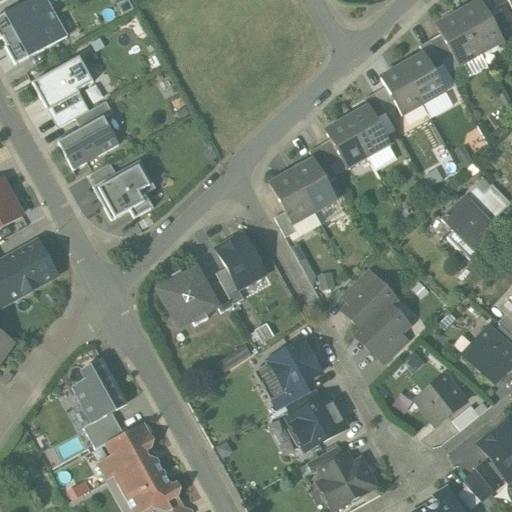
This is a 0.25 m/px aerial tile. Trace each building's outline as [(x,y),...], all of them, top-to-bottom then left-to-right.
[(45,0),(34,0),(0,18),(0,41),(0,42),(2,41),(5,45),(55,17),(45,0)] [(477,0),(479,3),(486,15),(496,9),(491,0),(477,0)] [(491,0),(496,9),(507,3),(505,0),(491,0)] [(479,3),(457,16),(480,57),(502,45),(486,15),(479,3)] [(457,16),(435,28),(440,37),(457,68),(458,69),(480,57),(457,16)] [(55,17),(5,45),(7,49),(5,50),(14,68),(67,39),(55,17)] [(430,43),(443,68),(447,74),(457,68),(440,37),(430,43)] [(423,57),(432,73),(443,68),(430,43),(419,48),(423,57)] [(423,57),(401,69),(423,107),(444,95),(432,73),(423,57)] [(92,85),(78,60),(32,85),(40,101),(44,99),(54,118),(83,102),(77,93),(92,85)] [(401,69),(380,81),(385,89),(396,110),(401,119),(423,107),(401,69)] [(374,95),(385,116),(396,110),(385,89),(374,95)] [(368,109),(375,121),(385,116),(374,95),(364,101),(368,109)] [(74,121),(80,132),(103,120),(112,116),(106,104),(74,121)] [(368,109),(346,121),(368,160),(389,148),(375,121),(368,109)] [(80,132),(57,145),(73,172),(118,148),(103,120),(80,132)] [(346,121),(324,133),(330,142),(341,163),(346,172),(368,160),(346,121)] [(319,148),(330,169),(341,163),(330,142),(319,148)] [(312,162),(326,186),(336,180),(330,169),(319,148),(308,154),(312,162)] [(312,162),(290,174),(314,216),(336,203),(326,186),(312,162)] [(115,176),(92,189),(111,223),(130,213),(134,221),(153,210),(145,196),(155,191),(139,163),(115,176)] [(110,166),(87,178),(92,189),(115,176),(110,166)] [(290,174),(268,186),(284,214),(292,228),(314,216),(290,174)] [(0,184),(0,228),(21,217),(3,183),(0,184)] [(491,187),(483,196),(475,188),(463,200),(489,227),(510,206),(491,187)] [(489,227),(463,200),(440,222),(452,234),(446,240),(473,269),(494,248),(487,241),(495,233),(489,227)] [(292,228),(284,214),(274,220),(285,240),(296,235),(292,228)] [(243,237),(216,253),(225,270),(237,291),(264,275),(243,237)] [(0,264),(0,308),(1,310),(56,279),(37,244),(0,264)] [(237,291),(225,270),(215,276),(219,284),(233,308),(243,302),(237,291)] [(183,279),(180,273),(167,280),(170,286),(158,293),(174,323),(187,316),(194,329),(207,322),(204,317),(217,310),(206,291),(196,272),(183,279)] [(341,298),(349,307),(375,282),(367,273),(341,298)] [(349,307),(342,314),(361,333),(355,339),(355,340),(394,302),(375,282),(349,307)] [(219,284),(206,291),(217,310),(220,316),(233,309),(233,308),(219,284)] [(394,302),(355,340),(375,360),(376,359),(399,336),(408,328),(389,308),(395,303),(394,302)] [(511,320),(507,315),(497,326),(500,328),(511,339),(511,320)] [(511,339),(500,328),(492,337),(511,354),(511,339)] [(511,354),(492,337),(486,331),(462,358),(495,387),(511,367),(511,354)] [(408,345),(399,336),(376,359),(385,367),(408,345)] [(0,362),(12,346),(0,337),(0,362)] [(301,345),(282,356),(281,358),(266,366),(266,372),(271,381),(276,382),(279,380),(286,393),(286,394),(303,385),(318,376),(320,372),(316,365),(311,363),(307,355),(308,350),(306,347),(301,345)] [(71,389),(90,426),(111,415),(125,408),(101,362),(79,374),(83,382),(71,389)] [(444,380),(415,403),(435,428),(464,405),(444,380)] [(303,385),(286,394),(286,393),(270,401),(277,413),(309,395),(303,385)] [(313,394),(286,409),(292,419),(319,404),(313,394)] [(292,419),(291,420),(298,432),(294,434),(292,442),(296,448),(304,451),(305,453),(345,431),(327,399),(319,404),(292,419)] [(471,405),(452,421),(460,431),(479,415),(471,405)] [(104,448),(124,437),(111,415),(90,426),(83,430),(96,453),(104,448)] [(113,480),(148,460),(146,454),(151,451),(154,443),(144,425),(124,437),(104,448),(110,459),(96,467),(106,483),(113,480)] [(511,431),(507,425),(478,447),(507,484),(511,480),(511,431)] [(338,449),(306,466),(312,477),(319,473),(343,459),(338,449)] [(343,459),(319,473),(329,490),(322,494),(331,511),(334,511),(375,489),(364,468),(359,471),(353,469),(346,458),(343,459)] [(148,460),(113,480),(130,511),(148,511),(151,511),(155,511),(170,511),(167,505),(177,500),(180,491),(176,484),(171,487),(157,462),(148,460)] [(502,486),(486,466),(462,486),(480,504),(502,486)] [(431,507),(421,511),(460,511),(448,490),(437,497),(431,507)]
